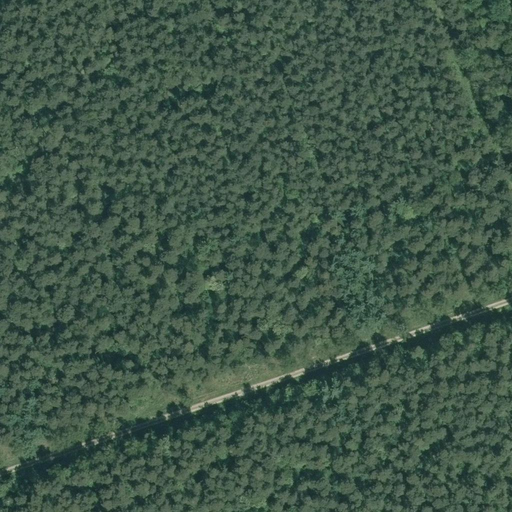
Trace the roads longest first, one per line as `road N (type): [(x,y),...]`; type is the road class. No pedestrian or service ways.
road 1 (track): [(511,302),(0,475),(0,218),(120,0)]
road 2 (track): [(511,182),(435,0)]
